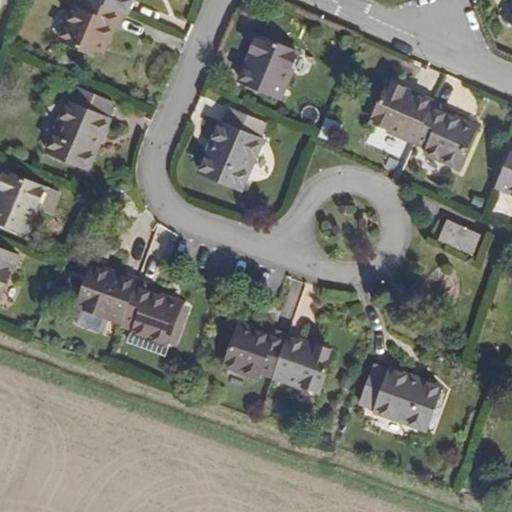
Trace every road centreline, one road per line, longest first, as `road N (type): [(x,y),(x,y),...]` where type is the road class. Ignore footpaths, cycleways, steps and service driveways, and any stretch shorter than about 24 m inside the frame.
road 1 (residential): [(226,0),(163,136),(157,180),(169,202),(192,218),(310,257)]
road 2 (residential): [(310,257),(351,279),(381,269),(399,242),(387,197),(359,182),(328,187)]
